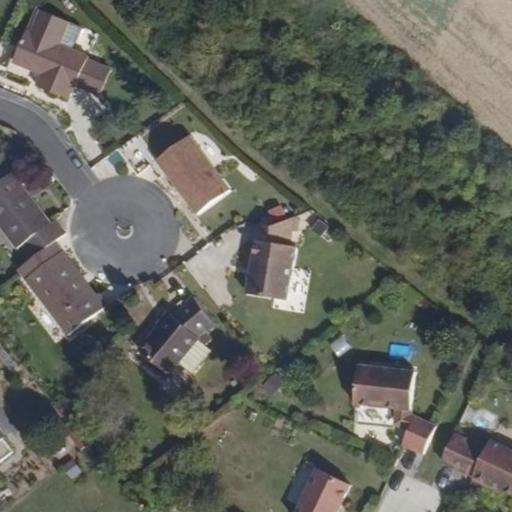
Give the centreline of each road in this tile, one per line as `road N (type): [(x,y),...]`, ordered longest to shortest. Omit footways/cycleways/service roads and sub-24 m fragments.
road 1 (residential): [(91,226),(104,254),(123,261),(143,255),(156,237),(154,215),(140,199),(118,196),(99,207)]
road 2 (residential): [(0,107),(32,124),(99,207)]
